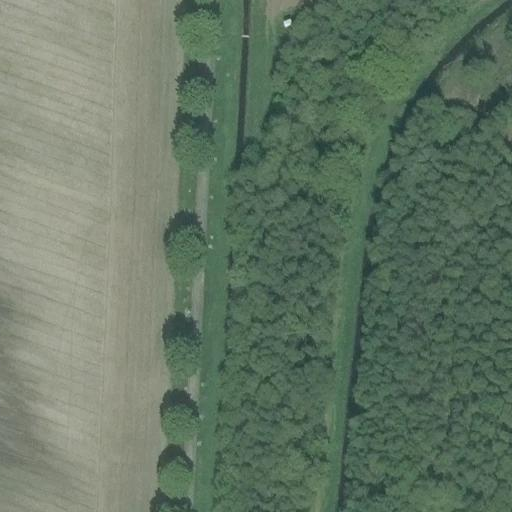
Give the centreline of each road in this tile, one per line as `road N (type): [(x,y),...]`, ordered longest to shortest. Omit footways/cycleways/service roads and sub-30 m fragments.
road 1 (track): [(462,0),(413,55),(358,172),(321,511)]
road 2 (unclassified): [(216,0),(194,511)]
